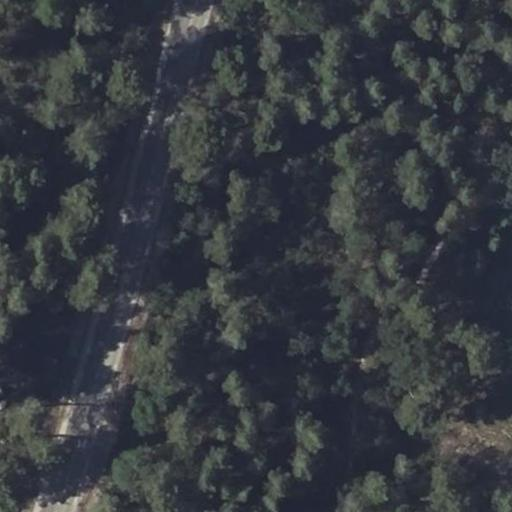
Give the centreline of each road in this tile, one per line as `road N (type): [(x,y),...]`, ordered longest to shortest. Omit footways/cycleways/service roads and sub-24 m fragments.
road 1 (secondary): [(196,0),(54,511)]
road 2 (track): [(511,48),(430,273),(377,330),(341,511)]
